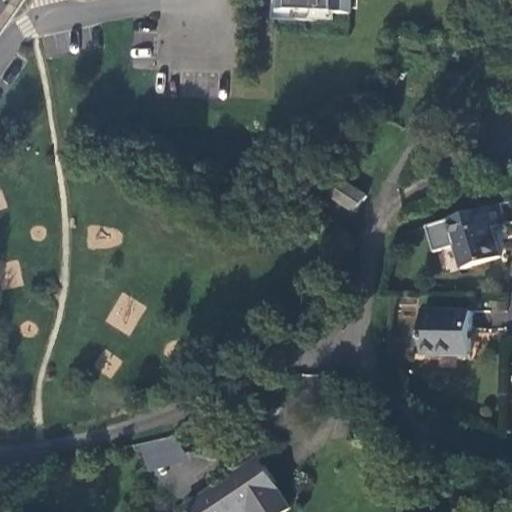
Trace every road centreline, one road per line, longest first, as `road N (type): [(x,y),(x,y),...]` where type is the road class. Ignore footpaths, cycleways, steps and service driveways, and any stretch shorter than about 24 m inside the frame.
road 1 (residential): [(0,457),(135,428),(367,339),(389,235),(423,151)]
road 2 (residential): [(0,64),(23,30),(56,19),(214,0)]
